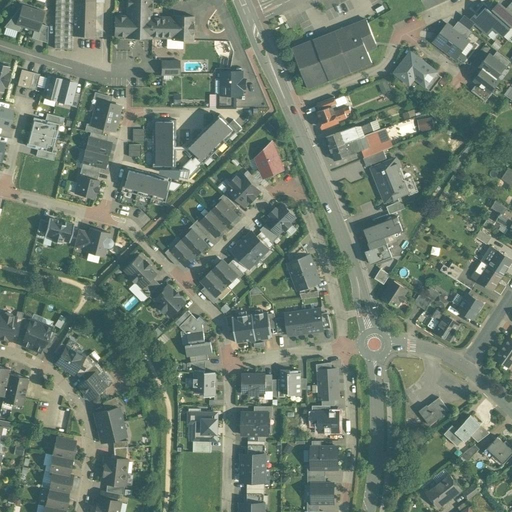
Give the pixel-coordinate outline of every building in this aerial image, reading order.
[(73,0),(56,0),(55,49),(72,49),(72,36),(73,0)] [(73,0),(72,36),(94,36),(95,0),(73,0)] [(104,0),(95,0),(94,36),(102,37),(103,11),(104,11),(104,0)] [(126,0),(126,15),(114,15),(114,37),(125,37),(125,38),(151,38),(152,16),(152,8),(152,0),(126,0)] [(511,13),(506,8),(499,2),(492,9),(495,12),(511,26),(511,13)] [(22,5),(4,27),(18,31),(20,26),(15,24),(22,5)] [(44,12),(22,5),(15,24),(20,26),(34,30),(38,32),(40,24),(44,12)] [(493,14),(489,10),(485,7),(479,14),(481,16),(479,18),(475,14),(470,19),(476,24),(488,35),(494,28),(503,36),(510,28),(493,14)] [(511,26),(495,12),(493,14),(510,28),(511,26)] [(470,19),(465,14),(459,22),(470,30),(476,24),(470,19)] [(152,16),(151,38),(152,38),(171,38),(172,17),(152,16)] [(194,16),(172,16),(172,17),(171,38),(171,40),(193,40),(194,16)] [(309,42),(292,48),(308,88),(372,63),(367,50),(377,47),(368,24),(366,19),(309,42)] [(459,22),(458,21),(452,29),(467,40),(472,32),(470,30),(459,22)] [(40,24),(38,32),(34,30),(31,38),(47,43),(48,26),(40,24)] [(452,29),(447,25),(434,41),(456,58),(469,41),(467,40),(452,29)] [(511,62),(497,51),(493,57),(505,66),(505,67),(507,68),(511,62)] [(437,72),(411,52),(399,67),(401,68),(397,74),(408,83),(413,76),(425,86),(436,73),(437,72)] [(493,57),(490,54),(480,66),(483,69),(483,68),(496,78),(505,67),(505,66),(493,57)] [(179,61),(161,61),(161,75),(179,75),(179,61)] [(9,66),(0,63),(0,91),(3,92),(4,87),(7,88),(11,72),(8,72),(9,66)] [(496,78),(483,68),(483,69),(474,80),(477,83),(490,92),(491,92),(500,80),(496,78)] [(33,72),(21,69),(17,85),(29,88),(33,72)] [(242,71),(222,71),(222,94),(222,95),(236,95),(242,95),(242,88),(245,88),(245,79),(242,79),(242,71)] [(442,77),(436,73),(425,86),(424,87),(431,92),(442,77)] [(43,97),(56,100),(62,80),(48,76),(43,97)] [(76,83),(62,80),(56,100),(70,104),(76,83)] [(386,81),(379,84),(381,90),(389,87),(386,81)] [(490,92),(477,83),(471,91),(486,102),(492,93),(491,92),(490,92)] [(236,95),(222,95),(222,94),(218,94),(218,108),(236,108),(236,95)] [(334,96),(317,103),(320,111),(332,106),(333,108),(336,106),(336,105),(337,104),(335,99),(334,96)] [(344,96),(335,99),(337,104),(336,105),(336,106),(347,102),(344,96)] [(98,100),(95,113),(117,118),(120,106),(98,100)] [(320,111),(317,112),(320,119),(319,119),(322,128),(338,122),(338,121),(347,117),(345,114),(351,112),(348,106),(343,108),(336,111),(336,110),(334,110),(333,108),(332,106),(320,111)] [(12,111),(0,107),(0,125),(8,127),(12,111)] [(64,118),(46,113),(45,120),(59,124),(62,125),(64,118)] [(113,131),(117,118),(95,113),(91,125),(113,131)] [(33,117),(29,131),(56,138),(59,124),(45,120),(33,117)] [(220,117),(189,147),(203,162),(235,131),(220,117)] [(433,117),(418,118),(419,130),(434,129),(433,117)] [(175,166),(174,120),(152,120),(153,166),(175,166)] [(361,126),(362,128),(365,135),(379,130),(375,121),(361,126)] [(354,131),(355,131),(354,127),(342,131),(346,142),(357,138),(354,131)] [(133,140),(144,141),(145,129),(133,128),(133,140)] [(355,131),(354,131),(357,138),(365,136),(365,135),(362,128),(355,131)] [(362,150),(365,157),(383,150),(392,146),(385,128),(379,130),(365,135),(365,136),(369,147),(362,150)] [(52,152),(56,138),(29,131),(26,146),(37,149),(52,153),(52,152)] [(342,131),(326,137),(330,148),(346,142),(342,131)] [(108,136),(90,132),(89,138),(106,142),(108,136)] [(346,142),(330,148),(334,160),(350,154),(362,150),(369,147),(365,136),(357,138),(346,142)] [(106,142),(89,138),(86,150),(107,155),(110,143),(106,142)] [(272,142),(255,158),(264,178),(284,170),(272,142)] [(141,156),(141,144),(129,144),(128,156),(141,156)] [(52,153),(37,149),(36,156),(53,160),(55,153),(52,152),(52,153)] [(107,155),(86,150),(83,162),(100,166),(104,167),(107,155)] [(365,157),(363,158),(367,166),(387,158),(383,150),(365,157)] [(378,185),(403,175),(396,158),(371,168),(378,185)] [(100,166),(83,162),(81,168),(99,172),(99,169),(100,166)] [(120,190),(166,202),(172,179),(126,167),(120,190)] [(99,172),(81,168),(79,175),(97,180),(99,172)] [(260,183),(247,170),(243,175),(256,187),(260,183)] [(511,175),(506,171),(501,178),(510,184),(511,184),(511,175)] [(79,175),(74,193),(94,198),(96,192),(98,192),(99,187),(97,187),(99,180),(97,180),(79,175)] [(256,187),(243,175),(239,179),(237,176),(230,183),(232,185),(228,189),(230,191),(245,206),(250,201),(251,202),(255,197),(260,192),(256,187)] [(403,175),(378,185),(385,202),(408,193),(409,196),(419,192),(412,176),(405,180),(403,175)] [(237,206),(224,194),(219,199),(221,202),(222,201),(232,211),(237,206)] [(232,211),(222,201),(221,202),(212,211),(226,226),(237,216),(232,211)] [(507,208),(496,201),(491,208),(500,214),(501,214),(503,215),(507,208)] [(277,210),(276,208),(269,214),(271,216),(266,221),(267,223),(278,234),(279,234),(284,228),(285,230),(291,224),(290,223),(295,217),(283,204),(277,210)] [(202,220),(201,221),(211,231),(216,236),(226,226),(212,211),(202,220)] [(511,220),(503,215),(501,214),(500,214),(496,221),(504,226),(507,228),(508,227),(510,228),(511,225),(511,220)] [(58,220),(49,217),(48,221),(44,236),(52,238),(51,240),(61,243),(61,240),(69,242),(74,224),(65,222),(64,224),(57,223),(58,220)] [(200,218),(194,223),(207,236),(211,231),(201,221),(202,220),(200,218)] [(394,218),(364,229),(369,243),(384,238),(403,231),(400,223),(396,224),(394,218)] [(48,221),(40,219),(35,237),(44,239),(44,236),(48,221)] [(207,236),(194,223),(189,228),(191,231),(192,230),(202,240),(207,236)] [(278,234),(267,223),(260,229),(262,231),(273,242),(280,235),(279,234),(278,234)] [(511,225),(510,228),(508,227),(507,228),(504,226),(501,231),(511,237),(511,225)] [(110,233),(89,228),(88,232),(84,249),(83,251),(100,255),(103,247),(106,248),(107,248),(109,248),(110,247),(112,246),(112,244),(113,242),(112,240),(111,239),(109,238),(110,233)] [(88,232),(79,229),(74,247),(84,249),(88,232)] [(191,231),(182,240),(196,255),(207,245),(202,240),(192,230),(191,231)] [(491,237),(480,230),(476,237),(487,244),(491,237)] [(257,236),(252,231),(242,241),(259,258),(269,249),(257,236)] [(273,242),(262,231),(257,236),(269,249),(274,244),(273,242)] [(369,243),(368,243),(370,249),(376,262),(377,265),(393,260),(384,238),(369,243)] [(196,255),(182,240),(172,249),(171,250),(181,261),(186,265),(196,255)] [(259,258),(242,241),(232,251),(237,256),(249,268),(259,258)] [(304,247),(299,242),(287,254),(290,262),(307,256),(304,247)] [(511,260),(511,259),(492,246),(488,252),(495,257),(488,266),(502,275),(511,260)] [(181,261),(171,250),(172,249),(170,247),(164,252),(177,265),(181,261)] [(365,251),(370,264),(376,262),(370,249),(365,251)] [(144,261),(138,255),(123,270),(129,276),(128,277),(134,283),(135,282),(141,288),(152,277),(156,274),(150,267),(151,266),(145,260),(144,261)] [(307,256),(290,262),(287,263),(292,276),(315,268),(310,255),(307,256)] [(249,268),(237,256),(232,261),(244,273),(249,268)] [(222,260),(212,271),(227,286),(236,276),(237,275),(227,265),(222,260)] [(244,273),(232,261),(227,265),(237,275),(236,276),(239,279),(244,274),(244,273)] [(463,270),(453,264),(449,269),(444,266),(441,270),(457,280),(463,270)] [(488,266),(483,275),(476,271),(472,277),(493,290),(502,275),(488,266)] [(315,268),(292,276),(297,290),(298,290),(315,283),(320,282),(315,268)] [(390,275),(381,269),(375,279),(384,285),(390,275)] [(227,286),(212,271),(202,281),(206,285),(216,296),(217,295),(227,286)] [(152,277),(141,288),(139,290),(147,297),(148,296),(159,285),(159,284),(152,277)] [(406,290),(393,281),(383,297),(396,305),(400,300),(403,302),(406,297),(403,295),(406,290)] [(159,285),(148,296),(153,301),(154,300),(154,299),(165,287),(161,283),(159,284),(159,285)] [(315,283),(298,290),(302,299),(319,297),(318,290),(315,283)] [(173,290),(168,285),(165,287),(154,299),(154,300),(159,304),(158,306),(164,312),(165,311),(171,316),(174,313),(175,313),(182,306),(181,306),(184,303),(185,302),(179,297),(180,296),(174,290),(173,290)] [(216,296),(206,285),(201,290),(214,303),(220,297),(217,295),(216,296)] [(220,297),(221,299),(231,290),(227,286),(217,295),(220,297)] [(440,294),(429,287),(424,294),(432,299),(435,301),(439,295),(440,294)] [(421,292),(414,303),(420,306),(426,296),(424,294),(421,292)] [(468,293),(465,299),(463,297),(458,305),(460,306),(458,310),(473,319),(474,318),(478,313),(477,312),(483,303),(468,293)] [(448,301),(439,295),(435,301),(445,307),(448,301)] [(426,296),(420,306),(425,310),(432,299),(426,296)] [(320,308),(303,311),(306,333),(323,330),(323,329),(321,315),(320,308)] [(460,324),(437,309),(433,316),(441,321),(435,331),(451,341),(456,333),(454,332),(460,324)] [(267,312),(253,314),(252,314),(256,340),(269,338),(270,338),(268,327),(270,326),(270,321),(269,315),(268,311),(267,312)] [(303,311),(286,313),(286,317),(288,332),(289,335),(306,333),(303,311)] [(15,317),(0,313),(0,338),(11,340),(12,336),(15,318),(15,317)] [(252,314),(233,317),(233,316),(232,316),(236,343),(237,343),(237,342),(255,340),(256,340),(252,314)] [(321,315),(323,329),(331,328),(330,325),(328,314),(321,315)] [(30,319),(21,317),(21,319),(19,329),(25,330),(30,320),(30,319)] [(179,327),(187,334),(204,332),(203,324),(206,322),(200,317),(190,326),(185,321),(179,327)] [(275,318),(275,321),(276,326),(277,333),(288,332),(286,317),(275,318)] [(21,319),(15,318),(12,336),(18,337),(19,329),(21,319)] [(30,320),(25,330),(25,333),(24,337),(25,338),(22,344),(31,347),(40,324),(30,320)] [(51,328),(40,324),(31,347),(40,351),(42,345),(43,345),(45,341),(46,341),(47,339),(49,333),(51,328)] [(211,341),(205,342),(204,332),(187,334),(189,344),(185,345),(187,357),(213,353),(211,341)] [(56,336),(49,333),(47,339),(52,342),(56,336)] [(511,338),(510,337),(509,336),(495,357),(510,367),(511,364),(511,338)] [(84,357),(66,346),(56,362),(74,373),(74,372),(84,358),(84,357)] [(92,366),(85,357),(84,357),(84,358),(74,372),(78,377),(81,375),(92,366)] [(205,360),(188,363),(187,370),(195,370),(195,369),(205,369),(205,360)] [(331,362),(316,364),(317,371),(318,371),(318,370),(332,369),(331,362)] [(92,366),(81,375),(85,380),(94,372),(96,376),(101,372),(95,364),(92,366)] [(10,368),(0,366),(0,394),(4,395),(8,373),(10,368)] [(215,372),(205,372),(205,370),(205,369),(195,369),(195,370),(195,378),(194,378),(194,386),(194,387),(194,392),(205,392),(205,395),(205,396),(215,396),(215,387),(215,380),(215,372)] [(298,373),(290,373),(290,370),(290,369),(281,369),(281,379),(281,388),(289,388),(289,394),(289,395),(301,395),(301,389),(301,379),(301,373),(298,373)] [(332,369),(318,370),(318,371),(319,384),(338,384),(337,369),(332,369)] [(85,380),(79,385),(90,399),(97,393),(99,394),(102,392),(102,389),(105,386),(96,376),(94,372),(85,380)] [(2,400),(22,405),(28,377),(8,373),(4,395),(2,400)] [(264,385),(264,374),(243,374),(243,392),(250,392),(250,394),(258,394),(258,392),(265,392),(265,391),(264,385)] [(289,388),(281,388),(281,379),(278,379),(278,397),(285,397),(285,394),(289,394),(289,388)] [(338,384),(319,384),(320,399),(322,399),(335,399),(339,398),(338,384)] [(448,410),(438,396),(419,411),(429,425),(448,410)] [(115,397),(102,403),(105,408),(117,403),(115,397)] [(272,406),(254,406),(254,412),(268,412),(268,418),(271,418),(272,418),(272,406)] [(118,407),(95,413),(98,427),(122,422),(118,407)] [(201,409),(189,408),(188,439),(193,439),(211,440),(217,440),(217,413),(201,413),(201,409)] [(312,412),(311,412),(311,420),(318,420),(318,424),(318,431),(339,431),(339,411),(330,411),(312,412)] [(254,412),(242,412),(242,434),(267,435),(267,433),(268,418),(268,412),(254,412)] [(482,425),(471,415),(458,430),(453,426),(445,434),(458,446),(464,440),(466,442),(473,434),(482,425)] [(12,422),(0,419),(0,426),(1,426),(11,428),(12,422)] [(122,422),(98,427),(102,442),(125,436),(122,422)] [(482,425),(473,434),(480,440),(490,433),(482,425)] [(511,455),(511,449),(498,437),(484,452),(491,458),(496,453),(505,462),(504,464),(511,455)] [(75,441),(56,438),(55,443),(54,443),(52,454),(72,458),(74,447),(75,441)] [(211,440),(193,439),(193,452),(211,452),(211,440)] [(265,441),(248,441),(248,454),(265,454),(265,441)] [(474,444),(465,452),(472,457),(481,449),(474,444)] [(321,446),(312,446),(312,464),(312,469),(326,469),(338,469),(338,446),(321,446)] [(127,447),(113,448),(114,458),(127,459),(127,447)] [(248,454),(241,453),(241,468),(265,469),(265,454),(248,454)] [(72,458),(52,454),(50,466),(69,470),(70,470),(72,458)] [(114,458),(105,457),(103,470),(125,472),(127,459),(114,458)] [(212,460),(188,459),(187,487),(211,487),(212,460)] [(326,469),(312,469),(312,464),(308,464),(308,476),(326,475),(326,469)] [(69,470),(50,466),(49,472),(52,472),(68,475),(69,470)] [(265,469),(241,468),(241,481),(247,482),(265,482),(265,469)] [(124,485),(125,472),(103,470),(102,482),(107,483),(124,485)] [(68,475),(52,472),(50,483),(69,487),(70,487),(72,475),(68,475)] [(462,490),(449,473),(425,492),(433,501),(435,499),(441,506),(462,490)] [(326,475),(308,476),(308,484),(312,484),(312,483),(326,483),(326,475)] [(69,487),(50,483),(49,489),(68,492),(69,487)] [(124,485),(107,483),(106,491),(123,494),(124,485)] [(326,483),(312,483),(312,484),(312,502),(312,503),(319,503),(334,503),(334,483),(326,483)] [(476,483),(463,492),(468,499),(469,498),(482,489),(476,483)] [(264,488),(247,488),(247,502),(264,503),(264,504),(268,504),(268,495),(264,495),(264,488)] [(68,492),(49,489),(48,494),(67,498),(68,492)] [(48,494),(47,494),(45,505),(65,509),(68,498),(67,498),(48,494)] [(117,511),(120,501),(98,497),(95,510),(107,511),(117,511)] [(468,499),(458,507),(462,511),(468,507),(469,507),(474,504),(469,498),(468,499)] [(210,511),(211,500),(187,500),(186,511),(210,511)] [(247,502),(240,502),(239,511),(263,511),(264,504),(264,503),(247,502)] [(319,503),(312,503),(312,502),(307,502),(307,511),(319,511),(319,503)]
